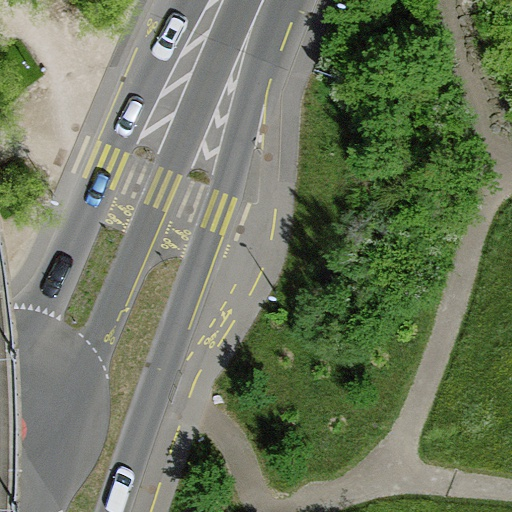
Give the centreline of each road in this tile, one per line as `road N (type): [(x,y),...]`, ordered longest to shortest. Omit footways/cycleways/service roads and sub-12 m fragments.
road 1 (secondary): [(116,511),(287,0)]
road 2 (secondary): [(16,420),(93,353),(251,0)]
road 3 (secondary): [(204,0),(106,165),(40,313),(16,420)]
